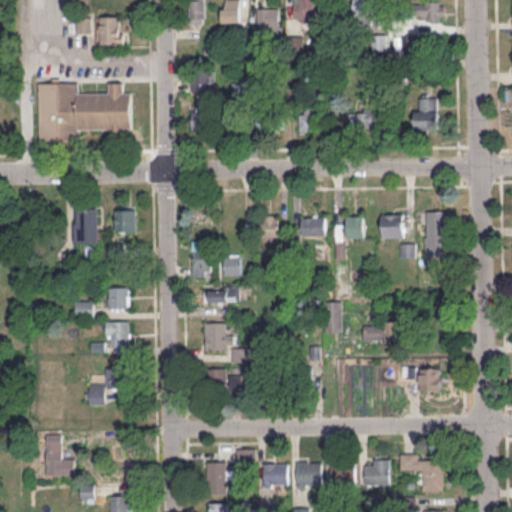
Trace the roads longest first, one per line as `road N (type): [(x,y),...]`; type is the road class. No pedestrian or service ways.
road 1 (residential): [(489,511),(480,0)]
road 2 (residential): [(175,511),(166,0)]
road 3 (residential): [(0,174),(480,165)]
road 4 (residential): [(174,430),(511,421)]
